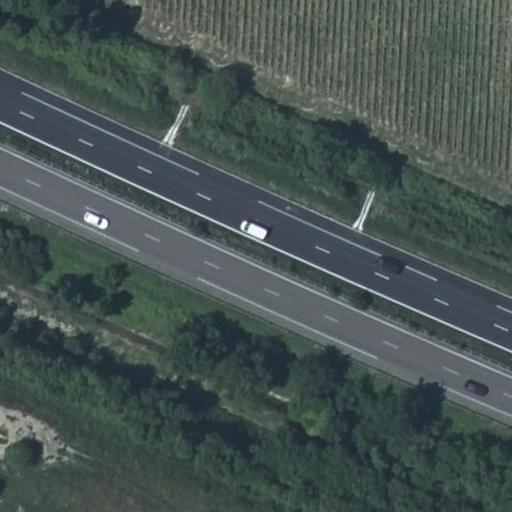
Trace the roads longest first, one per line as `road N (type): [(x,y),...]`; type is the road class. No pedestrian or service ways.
road 1 (trunk): [(511,332),(0,102)]
road 2 (trunk): [(0,168),(511,397)]
